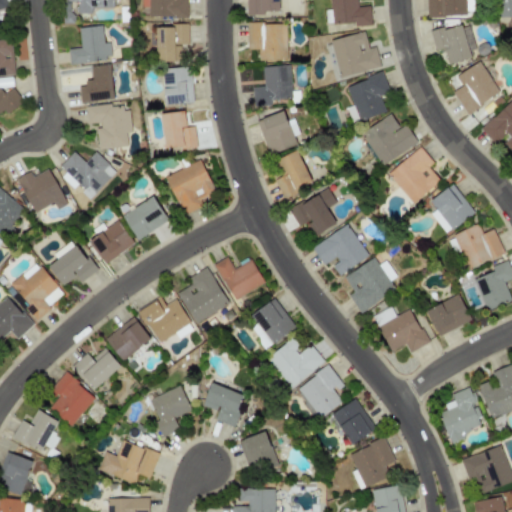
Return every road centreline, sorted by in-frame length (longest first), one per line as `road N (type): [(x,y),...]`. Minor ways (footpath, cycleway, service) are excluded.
road 1 (residential): [(218,0),(230,131),(255,214),(303,291),(398,399),(434,472)]
road 2 (residential): [(255,214),(169,260),(91,316),(0,407)]
road 3 (residential): [(401,0),(425,96),(447,133),(511,203)]
road 4 (residential): [(35,0),(50,125),(0,153)]
road 5 (residential): [(398,399),(511,334)]
